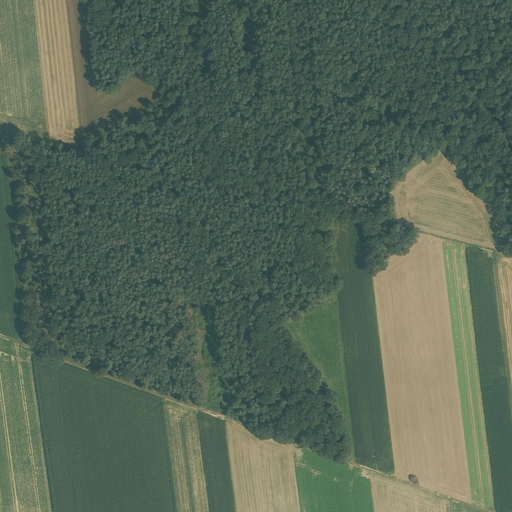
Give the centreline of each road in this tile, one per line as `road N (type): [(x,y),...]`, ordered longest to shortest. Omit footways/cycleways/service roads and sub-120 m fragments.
road 1 (track): [(0,133),(511,256)]
road 2 (track): [(486,511),(0,336)]
